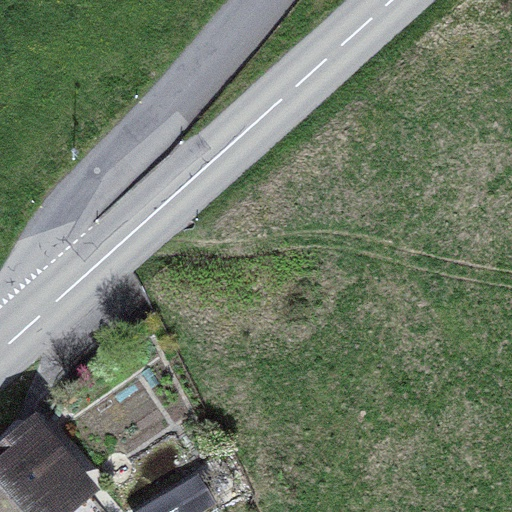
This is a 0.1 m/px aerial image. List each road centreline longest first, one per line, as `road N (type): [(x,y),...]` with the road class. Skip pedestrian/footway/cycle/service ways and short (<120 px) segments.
road 1 (secondary): [(17,326),(387,0)]
road 2 (tertiary): [(17,326),(49,232),(70,202),(261,0)]
